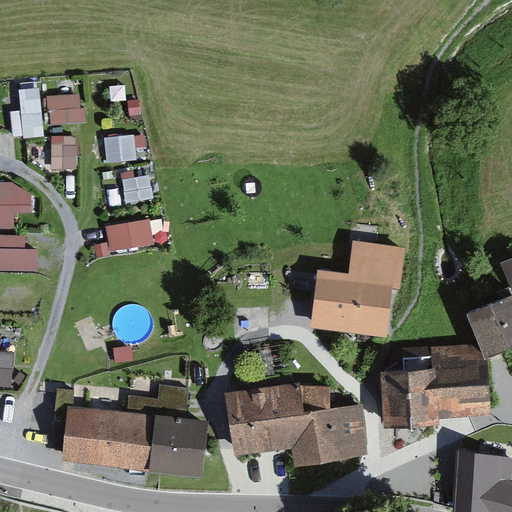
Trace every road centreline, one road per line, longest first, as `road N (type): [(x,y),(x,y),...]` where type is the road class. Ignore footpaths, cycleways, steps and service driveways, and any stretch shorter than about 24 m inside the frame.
road 1 (track): [(254,506),(225,390),(238,349),(281,330),(309,335),(376,400),(388,468)]
road 2 (track): [(6,470),(74,255),(74,233),(70,207),(53,187),(0,162)]
road 3 (tertiary): [(0,469),(120,500),(254,506)]
